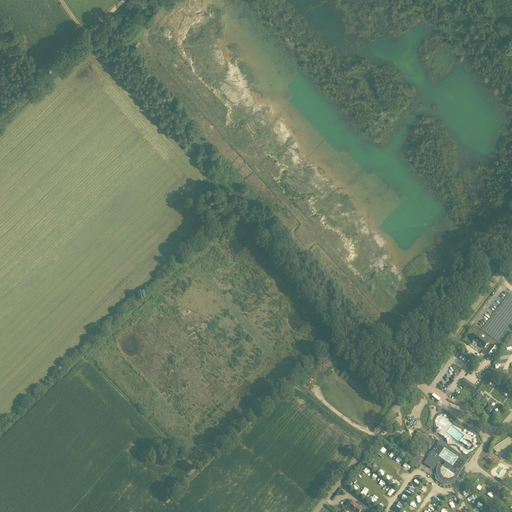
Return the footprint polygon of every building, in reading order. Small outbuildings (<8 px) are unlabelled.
[(500,334),(495,340),(500,344),(505,337),(500,334)] [(473,341),(484,349),(488,343),(478,335),(476,338),(474,337),(473,339),(473,340),(473,341)] [(492,346),(487,352),(486,353),(492,357),(494,359),(499,352),(492,346)] [(462,362),(467,365),(471,360),(466,357),(462,362)] [(465,378),(461,384),(475,392),(478,386),(465,378)] [(480,401),(484,393),(481,391),(476,399),(480,401)] [(481,404),(485,407),(490,399),(485,396),(481,404)] [(492,403),(486,411),(489,413),(496,405),(492,403)] [(414,440),(429,450),(431,447),(430,446),(432,442),(419,433),(414,440)] [(437,475),(437,477),(436,476),(435,475),(435,476),(435,478),(436,480),(438,482),(439,483),(441,484),(444,485),(446,486),(449,485),(452,484),(454,483),(456,481),(457,479),(458,478),(458,477),(458,476),(459,474),(460,473),(459,472),(466,462),(439,443),(438,445),(437,444),(431,452),(432,453),(429,457),(438,463),(440,460),(445,463),(442,467),(438,464),(437,466),(436,469),(436,471),(436,473),(437,475)] [(423,459),(420,457),(414,466),(417,469),(423,459)] [(419,492),(415,498),(418,501),(423,495),(419,492)] [(451,506),(455,502),(451,498),(447,502),(451,506)] [(367,511),(369,510),(364,506),(360,503),(358,505),(354,502),(348,509),(352,511),(360,511),(362,510),(364,511),(367,511)]
